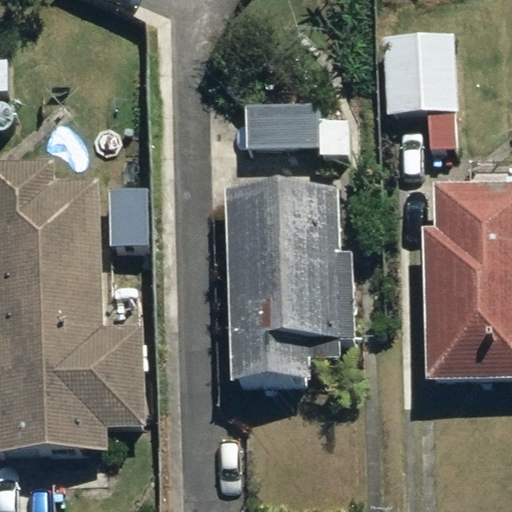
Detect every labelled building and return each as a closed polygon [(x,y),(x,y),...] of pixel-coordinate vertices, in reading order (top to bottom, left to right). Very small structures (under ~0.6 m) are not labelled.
[(433,122),(435,160),(473,157),(470,103),(466,41),(393,45),(398,124),(433,122)] [(361,131),(333,132),(332,113),(258,116),(260,160),(331,157),(332,165),(362,164),(361,131)] [(126,460),(125,439),(160,438),(157,334),(122,336),(116,190),(73,191),(72,169),(0,170),(0,207),(8,466),(75,461),(126,460)] [(455,244),(445,245),(447,387),(511,386),(511,196),(455,198),(455,244)] [(324,198),(245,200),(249,393),(329,391),(328,368),(359,367),(358,349),(373,349),(372,262),(357,262),(357,200),(324,200),(324,198)]
